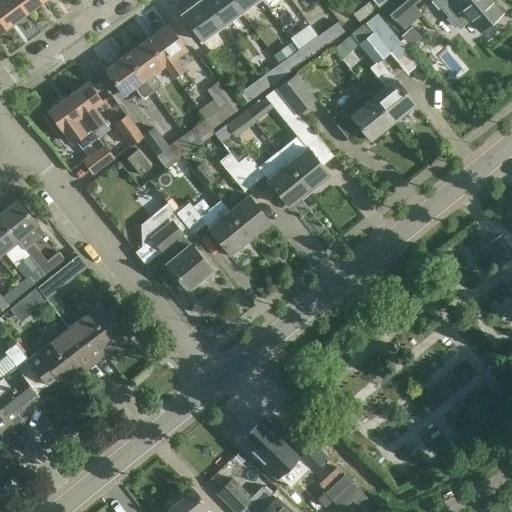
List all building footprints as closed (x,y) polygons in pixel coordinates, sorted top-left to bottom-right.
[(0,0),(0,18),(6,27),(27,12),(18,0),(0,0)] [(18,0),(27,12),(43,0),(18,0)] [(202,42),(222,27),(202,0),(182,14),(202,42)] [(231,0),(202,0),(222,27),(241,13),(231,0)] [(231,0),(241,13),(259,0),(231,0)] [(344,0),(343,1),(358,22),(374,10),(366,0),(344,0)] [(390,0),(383,7),(389,15),(400,5),(405,12),(418,0),(390,0)] [(432,0),(459,30),(470,20),(480,31),(500,13),(488,0),(432,0)] [(385,88),(373,97),(367,90),(366,90),(392,122),(415,104),(395,80),(395,81),(379,61),(402,41),(377,12),(333,49),(342,60),(359,47),(372,64),(368,68),(385,88)] [(317,36),(324,46),(344,32),(337,22),(317,36)] [(146,40),(164,66),(164,65),(173,77),(184,69),(176,57),(185,51),(167,25),(146,40)] [(297,50),(305,60),(324,46),(317,36),(297,50)] [(164,66),(146,40),(125,55),(152,92),(162,85),(153,73),(164,66)] [(278,64),(285,74),(305,60),(297,50),(278,64)] [(152,92),(125,55),(104,70),(122,95),(133,87),(142,99),(152,92)] [(432,73),(423,63),(412,72),(421,82),(432,73)] [(259,78),(266,89),(285,74),(278,64),(259,78)] [(295,74),(277,89),(298,114),(317,99),(295,74)] [(266,89),(259,78),(239,93),(247,103),(266,89)] [(213,100),(198,110),(204,119),(212,129),(238,110),(218,81),(206,90),(213,100)] [(69,97),(99,137),(109,129),(94,108),(101,102),(88,83),(69,97)] [(275,89),(265,97),(273,107),(296,135),(303,144),(314,134),(298,114),(277,89),(276,88),(275,89)] [(392,122),(366,90),(331,119),(347,137),(359,127),(370,140),(392,122)] [(80,151),(99,138),(100,138),(99,137),(69,97),(49,112),(52,115),(48,118),(56,131),(60,128),(62,131),(62,130),(71,144),(74,141),(80,151)] [(126,115),(113,124),(129,147),(142,137),(143,137),(142,135),(127,114),(126,115)] [(203,120),(183,134),(195,150),(216,134),(212,129),(204,119),(203,120)] [(154,126),(142,135),(143,137),(166,170),(195,150),(183,134),(168,145),(154,126)] [(226,127),(216,134),(215,135),(221,144),(232,135),(226,127)] [(286,143),(276,152),(308,191),(328,174),(307,148),(297,156),(286,143)] [(102,146),(83,160),(93,173),(112,159),(102,146)] [(140,174),(150,166),(137,148),(126,157),(140,174)] [(253,184),(265,175),(258,166),(248,153),(230,152),(229,153),(253,184)] [(266,160),(258,166),(265,175),(269,179),(267,181),(288,207),(308,191),(276,152),(266,160)] [(253,184),(229,153),(219,161),(244,192),(253,184)] [(215,178),(202,162),(193,169),(206,185),(215,178)] [(219,201),(250,239),(269,223),(247,196),(229,211),(220,200),(219,201)] [(18,199),(0,213),(0,218),(18,241),(23,248),(43,232),(18,199)] [(189,202),(175,213),(191,233),(192,233),(192,234),(204,224),(230,255),(230,254),(233,257),(244,248),(242,245),(250,239),(219,201),(200,216),(189,202)] [(172,222),(149,241),(159,254),(170,246),(178,255),(166,265),(186,290),(211,271),(185,238),(191,233),(175,213),(168,204),(162,209),(172,222)] [(0,255),(18,241),(0,218),(0,255)] [(511,248),(501,234),(490,242),(505,263),(511,258),(511,248)] [(64,259),(58,251),(39,267),(45,275),(64,259)] [(25,278),(39,267),(32,258),(18,270),(25,278)] [(39,267),(25,278),(19,283),(25,291),(45,275),(39,267)] [(60,268),(37,287),(47,299),(70,280),(60,268)] [(0,312),(25,291),(19,283),(2,297),(0,294),(0,312)] [(36,288),(23,299),(31,309),(45,298),(36,288)] [(356,404),(450,324),(428,298),(334,378),(356,404)] [(101,303),(69,327),(91,356),(122,332),(121,331),(128,326),(112,305),(105,310),(101,303)] [(91,356),(69,327),(38,351),(27,359),(47,385),(58,377),(60,380),(91,356)] [(17,368),(2,380),(0,377),(0,409),(8,420),(39,397),(36,393),(47,385),(27,359),(16,344),(5,352),(17,368)] [(257,425),(240,442),(277,477),(278,475),(297,456),(309,468),(311,470),(325,456),(291,422),(280,433),(272,426),(265,433),(257,425)] [(294,511),(278,498),(261,486),(251,496),(231,477),(216,493),(233,511),(294,511)] [(170,511),(210,511),(207,508),(209,507),(193,489),(168,509),(170,511)]
